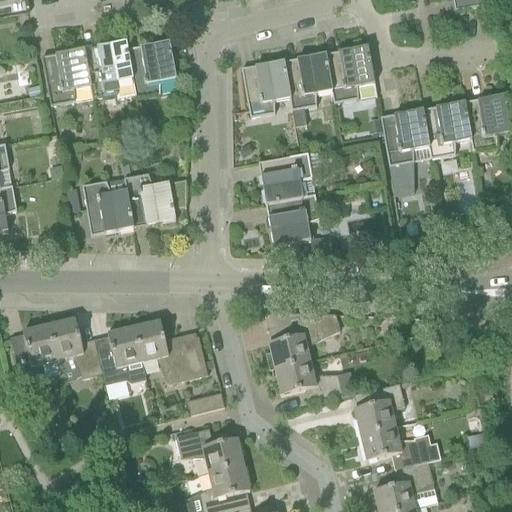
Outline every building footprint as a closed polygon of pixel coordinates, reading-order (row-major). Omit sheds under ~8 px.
[(450,0),(451,1),(458,0),(460,13),(495,7),(503,6),(501,0),(450,0)] [(97,57),(84,59),(91,102),(116,98),(116,102),(134,99),(127,59),(125,45),(96,51),(97,57)] [(140,57),(127,59),(134,99),(135,102),(159,98),(177,95),(175,83),(168,46),(139,51),(140,57)] [(338,62),(325,65),(331,95),(330,95),(332,108),(356,103),(375,100),(371,76),(366,50),(337,56),(338,62)] [(55,65),(42,67),(44,80),(49,109),(74,105),(91,102),(84,59),(83,53),(54,58),(55,65)] [(297,70),(283,72),(288,103),(294,130),(305,128),(302,113),(315,111),(315,98),(330,95),(331,95),(325,65),(324,58),(295,63),(297,70)] [(255,77),(242,80),(250,122),(273,118),(273,105),(288,103),(283,72),(282,65),(254,70),(255,77)] [(477,111),(464,113),(469,143),(472,155),(476,155),(495,151),(495,139),(511,136),(505,99),(476,104),(477,111)] [(436,118),(422,121),(428,151),(430,163),(454,159),(454,146),(466,144),(467,144),(469,143),(464,113),(463,106),(434,111),(436,118)] [(392,126),(380,128),(381,130),(381,136),(382,141),(383,146),(388,170),(391,186),(393,200),(413,197),(408,167),(412,166),(411,154),(428,151),(422,121),(421,114),(393,119),(394,126),(393,126),(392,126)] [(247,148),(238,154),(243,161),(252,155),(247,148)] [(369,153),(361,154),(362,162),(370,160),(369,153)] [(267,178),(260,180),(265,209),(272,207),(303,202),(303,201),(302,197),(300,186),(312,182),(311,179),(307,158),(277,163),(264,165),(266,177),(267,178)] [(128,182),(124,183),(125,195),(131,225),(143,223),(145,230),(175,224),(173,214),(186,211),(185,184),(152,190),(148,179),(128,182)] [(106,186),(82,190),(87,220),(89,233),(102,230),(103,237),(104,237),(132,232),(131,225),(125,195),(110,197),(106,186)] [(0,236),(7,235),(4,219),(15,214),(12,194),(11,191),(0,192),(0,236)] [(80,215),(76,193),(65,195),(69,217),(80,215)] [(274,221),(267,222),(273,251),(284,249),(286,261),(327,262),(324,242),(311,244),(308,228),(319,224),(315,200),(303,202),(272,207),(274,219),(274,220),(274,221)] [(454,210),(440,212),(444,237),(458,234),(454,210)] [(436,219),(420,222),(423,239),(439,236),(436,219)] [(393,243),(380,245),(383,260),(395,257),(393,243)] [(268,358),(265,358),(269,374),(272,373),(273,373),(273,374),(308,366),(304,351),(338,335),(334,319),(274,317),(266,319),(270,334),(272,334),(275,346),(267,347),(270,357),(268,358)] [(72,323),(47,329),(55,364),(59,378),(63,377),(76,374),(79,380),(80,383),(98,378),(101,378),(94,349),(80,353),(72,323)] [(158,325),(132,332),(140,367),(155,363),(167,389),(206,379),(204,373),(202,366),(196,341),(164,349),(158,325)] [(23,345),(10,349),(19,387),(41,382),(41,368),(55,364),(47,329),(21,336),(21,338),(23,345)] [(107,346),(94,349),(101,378),(104,389),(123,385),(128,388),(144,384),(140,367),(132,332),(105,338),(107,346)] [(203,365),(202,366),(204,373),(205,373),(206,372),(214,371),(212,363),(203,365)] [(308,366),(273,374),(280,400),(308,393),(312,408),(341,401),(336,379),(311,380),(308,366)] [(355,412),(352,413),(358,439),(394,431),(391,416),(403,410),(398,388),(359,398),(362,411),(355,412)] [(220,397),(186,405),(190,419),(224,411),(220,397)] [(397,474),(426,466),(439,463),(436,448),(429,449),(427,440),(413,443),(413,445),(398,445),(394,431),(358,439),(365,466),(393,459),(397,474)] [(203,463),(207,478),(241,470),(235,443),(207,450),(203,435),(207,434),(207,433),(173,441),(178,464),(203,463)] [(480,437),(465,441),(469,455),(483,452),(480,437)] [(416,511),(436,507),(432,488),(426,466),(397,474),(400,488),(372,495),(375,511),(416,511)] [(200,511),(237,511),(242,511),(239,498),(248,496),(241,470),(207,478),(210,492),(197,498),(200,511)]
